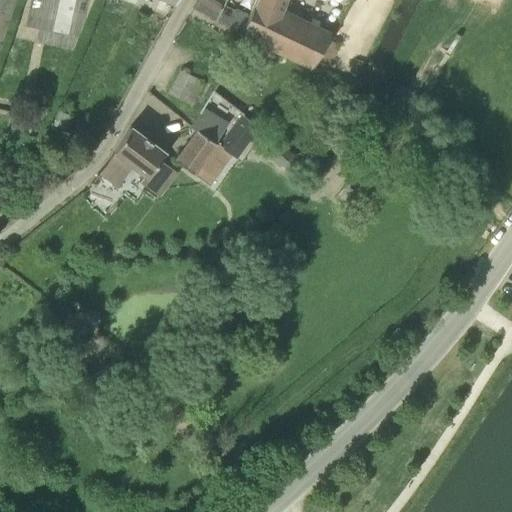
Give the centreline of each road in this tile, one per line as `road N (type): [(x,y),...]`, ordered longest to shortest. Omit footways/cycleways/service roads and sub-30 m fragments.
road 1 (unclassified): [(263,511),(384,399),(511,238)]
road 2 (residential): [(18,226),(91,168),(187,0)]
